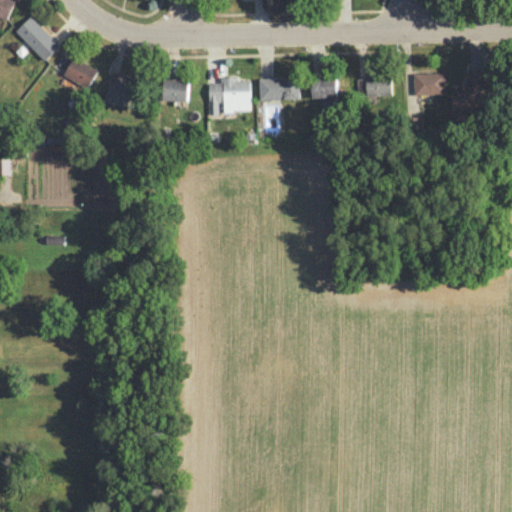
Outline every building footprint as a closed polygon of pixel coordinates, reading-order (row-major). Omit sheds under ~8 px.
[(15,0),(0,0),(0,16),(7,19),(15,0)] [(45,60),(59,45),(30,16),(15,31),(45,60)] [(64,75),(89,87),(97,69),(72,57),(64,75)] [(451,84),(452,110),(484,110),(483,70),(466,70),(466,84),(451,84)] [(126,98),(135,100),(140,78),(110,72),(104,102),(125,106),(126,98)] [(445,93),(444,72),(413,73),(414,94),(445,93)] [(392,75),(366,74),(366,95),(391,96),(392,75)] [(312,97),(337,97),(337,75),(311,75),(312,97)] [(250,80),(237,80),(237,76),(220,77),(220,82),(208,83),(209,114),(218,113),(218,102),(224,102),(224,110),(250,110),(250,80)] [(300,98),(300,77),(259,78),(260,99),(300,98)] [(188,79),(163,78),(163,100),(187,101),(188,79)] [(365,94),(365,78),(357,79),(357,94),(365,94)] [(0,157),(0,174),(10,174),(9,157),(0,157)]
